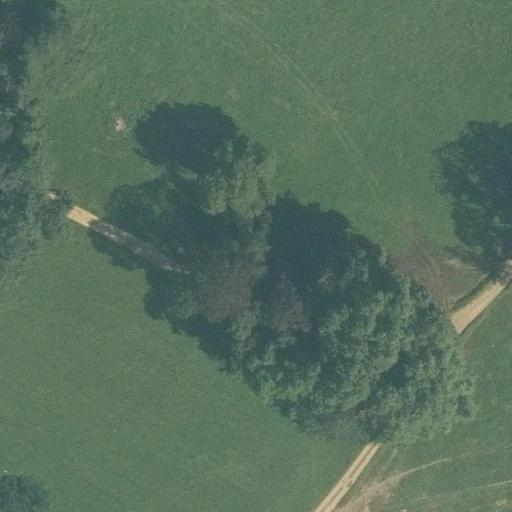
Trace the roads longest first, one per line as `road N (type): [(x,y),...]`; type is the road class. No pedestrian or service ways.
road 1 (track): [(435,357),(241,295),(0,166)]
road 2 (track): [(321,511),(435,357)]
road 3 (track): [(435,357),(511,257)]
